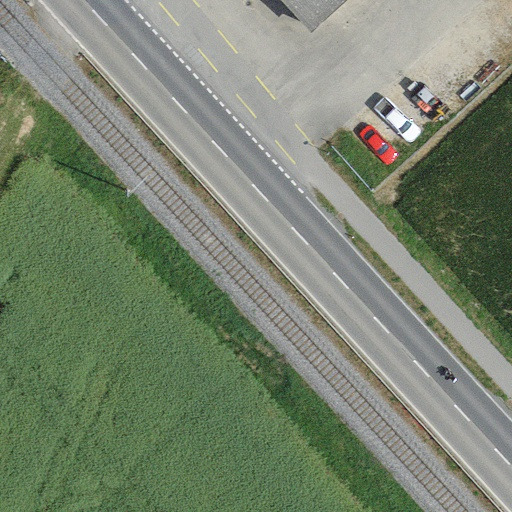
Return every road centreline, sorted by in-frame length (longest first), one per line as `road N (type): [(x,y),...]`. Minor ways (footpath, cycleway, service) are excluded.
road 1 (secondary): [(511,462),(84,0)]
road 2 (track): [(86,2),(44,60),(0,160)]
